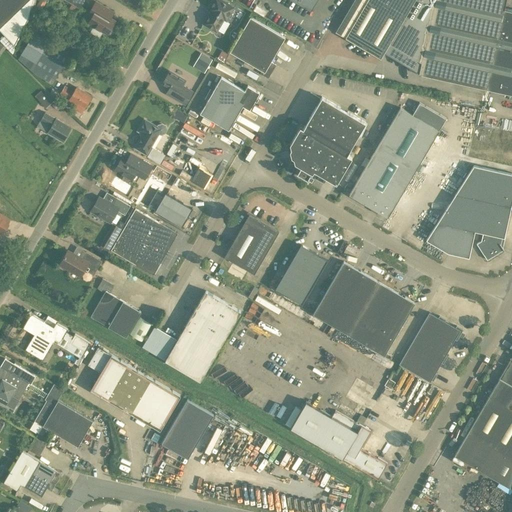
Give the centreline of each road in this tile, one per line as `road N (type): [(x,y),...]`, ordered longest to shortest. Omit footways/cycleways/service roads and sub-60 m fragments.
road 1 (unclassified): [(0,298),(174,0)]
road 2 (unclassified): [(511,295),(399,251),(253,163)]
road 3 (unclassified): [(391,511),(511,304)]
road 4 (unclassified): [(67,511),(82,490),(103,486),(215,511)]
road 5 (unclassified): [(175,304),(253,163)]
road 6 (unclassified): [(253,163),(318,51)]
